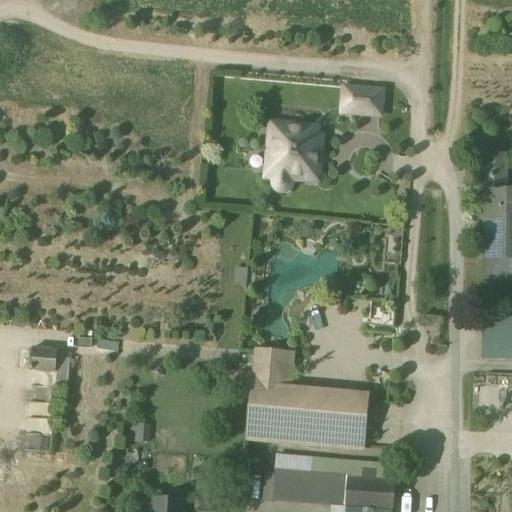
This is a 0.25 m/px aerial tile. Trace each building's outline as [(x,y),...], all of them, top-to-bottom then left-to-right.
[(360,91),(345,90),(343,114),(357,115),(360,91)] [(382,93),(360,91),(357,115),(380,117),(382,93)] [(318,130),(281,126),(279,149),(273,149),(270,179),(274,179),(273,183),(274,187),(276,191),(280,193),(285,194),(288,192),(291,189),(292,185),(293,180),(318,183),(319,166),(317,166),(318,155),(320,155),(321,144),(316,144),(318,130)] [(511,191),(505,192),(506,156),(484,156),(484,211),(488,211),(487,281),(511,281),(511,191)] [(511,320),(487,320),(486,360),(511,360),(511,320)] [(56,355),(30,353),(24,432),(51,434),(56,355)] [(257,353),(254,379),(252,379),(247,439),(282,442),(286,394),(289,356),(257,353)] [(367,402),(286,394),(282,442),(363,449),(367,402)] [(132,424),(131,441),(150,442),(151,425),(132,424)] [(396,469),(376,468),(375,484),(395,485),(396,469)] [(348,481),(274,475),(272,503),(330,508),(345,509),(348,481)] [(375,484),(371,484),(348,481),(345,509),(389,511),(392,511),(395,485),(375,484)] [(182,511),(183,504),(154,501),(152,511),(182,511)]
